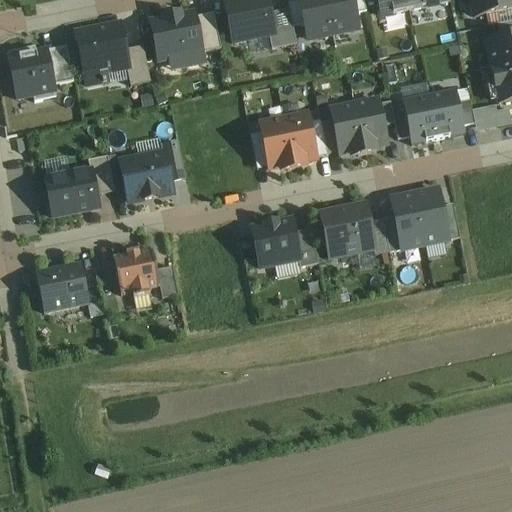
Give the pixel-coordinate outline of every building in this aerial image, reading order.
[(266,0),(257,0),(225,7),(233,47),(269,40),(274,39),(269,17),(266,0)] [(332,38),(324,0),(298,0),(300,4),(304,27),(307,43),(332,38)] [(324,0),(332,38),(357,33),(354,16),(350,0),(324,0)] [(363,0),(350,0),(354,16),(366,14),(363,0)] [(405,0),(377,0),(381,20),(409,14),(405,0)] [(405,0),(409,14),(436,9),(434,0),(405,0)] [(447,0),(434,0),(436,9),(449,6),(447,0)] [(511,0),(469,0),(474,20),(485,18),(511,12),(511,0)] [(292,29),(304,27),(300,4),(288,6),(289,13),(292,29)] [(511,24),(511,12),(485,18),(487,30),(497,28),(511,24)] [(289,13),(269,17),(274,39),(269,40),(272,53),(296,48),(292,29),(289,13)] [(193,17),(150,26),(158,65),(168,63),(171,76),(204,69),(201,55),(194,21),(193,17)] [(194,21),(201,55),(219,52),(212,17),(194,21)] [(511,24),(497,28),(500,42),(511,39),(511,24)] [(106,86),(107,86),(107,88),(129,84),(126,72),(128,71),(124,54),(119,28),(76,37),(87,90),(102,87),(103,87),(106,86)] [(511,39),(500,42),(486,45),(491,70),(511,65),(511,39)] [(46,54),(53,90),(74,86),(67,50),(46,54)] [(143,50),(124,54),(128,71),(126,72),(129,84),(130,90),(150,86),(143,50)] [(16,103),(33,100),(34,105),(55,101),(53,90),(46,54),(35,56),(34,51),(7,56),(16,103)] [(511,65),(491,70),(499,106),(511,103),(511,65)] [(455,95),(429,100),(437,143),(464,138),(462,130),(458,106),(455,95)] [(429,100),(402,105),(404,117),(409,140),(411,148),(412,148),(413,148),(437,143),(429,100)] [(377,104),(354,109),(364,158),(370,157),(369,153),(386,149),(383,130),(378,108),(377,104)] [(469,104),(458,106),(462,130),(474,127),(471,115),(469,104)] [(378,108),(383,130),(394,128),(392,119),(390,106),(378,108)] [(354,109),(330,113),(332,124),(339,156),(339,159),(357,155),(357,159),(364,158),(354,109)] [(496,110),(471,115),(474,127),(476,135),(511,128),(508,113),(497,115),(496,110)] [(397,143),(409,140),(404,117),(392,119),(394,128),(397,143)] [(307,118),(283,123),(293,172),(300,171),(299,167),(316,164),(315,160),(308,126),(307,118)] [(283,123),(260,128),(261,136),(268,170),(269,173),(286,170),(287,174),(293,172),(283,123)] [(308,126),(315,160),(327,158),(321,127),(320,124),(308,126)] [(321,127),(327,158),(339,156),(332,124),(321,127)] [(257,173),(268,170),(261,136),(250,139),(257,173)] [(163,158),(169,186),(184,183),(177,145),(159,149),(160,159),(163,158)] [(106,161),(113,195),(126,193),(120,166),(119,158),(106,161)] [(126,193),(128,205),(171,197),(169,186),(163,158),(160,159),(120,166),(126,193)] [(92,174),(97,198),(113,195),(106,161),(87,164),(89,174),(92,174)] [(89,174),(45,183),(52,222),(99,213),(97,198),(92,174),(89,174)] [(437,194),(414,198),(424,249),(448,244),(441,211),(437,194)] [(414,198),(390,203),(394,220),(401,254),(424,249),(414,198)] [(365,208),(319,217),(329,263),(373,254),(374,254),(369,226),(365,208)] [(441,211),(448,244),(460,242),(453,208),(441,211)] [(389,256),(401,254),(394,220),(382,223),(389,256)] [(389,256),(382,223),(369,226),(374,254),(373,254),(374,259),(389,256)] [(291,224),(277,227),(264,229),(264,230),(251,232),(259,272),(299,264),(293,236),(291,224)] [(311,233),(293,236),(299,264),(300,272),(318,268),(311,233)] [(151,253),(112,261),(120,299),(131,297),(132,301),(149,297),(148,293),(159,291),(156,274),(151,253)] [(80,268),(36,277),(44,316),(88,308),(80,268)] [(172,271),(156,274),(159,291),(161,302),(177,299),(172,271)]
